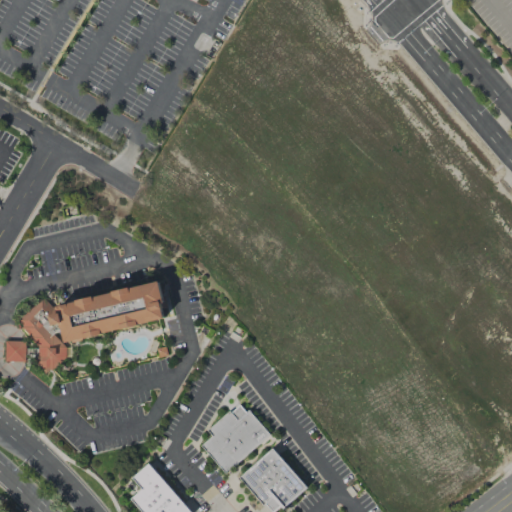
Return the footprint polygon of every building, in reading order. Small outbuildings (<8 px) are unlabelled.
[(14,321),(41,299),(55,295),(57,305),(160,279),(170,318),(139,326),(140,328),(120,333),(120,332),(104,336),(105,339),(82,345),(82,343),(69,346),(69,358),(48,377),(36,364),(37,348),(14,321)] [(24,362),(25,341),(4,341),(4,361),(24,362)] [(201,446),(212,437),(206,430),(229,410),(231,412),(238,405),(245,412),(247,410),(269,435),(226,473),(201,446)] [(271,511),(240,478),(272,448),(309,487),(283,511),(280,507),(275,511),(271,511)] [(132,479),(149,464),(192,511),(142,511),(131,499),(142,490),(132,479)]
